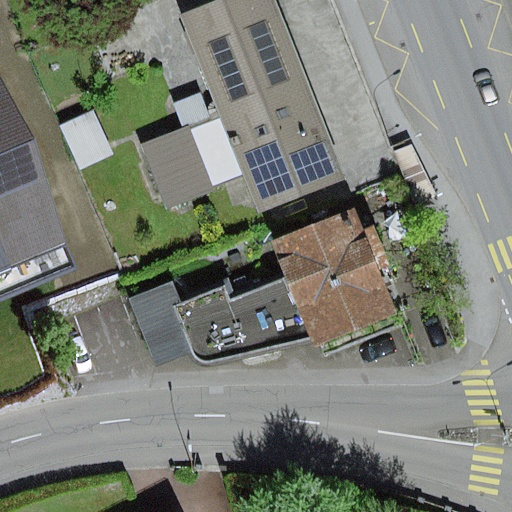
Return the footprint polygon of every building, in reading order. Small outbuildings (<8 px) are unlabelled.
[(341,183),(267,0),(213,0),(171,17),(212,118),(138,147),(163,209),(234,181),(249,219),(341,183)] [(110,157),(91,112),(61,125),(80,169),(110,157)] [(410,145),(390,153),(415,208),(436,200),(410,145)] [(394,319),(348,209),(260,242),(276,283),(225,303),(221,288),(170,307),(191,355),(192,359),(202,366),(304,341),(308,349),(394,319)] [(191,355),(170,307),(161,285),(125,300),(155,370),(191,355)]
